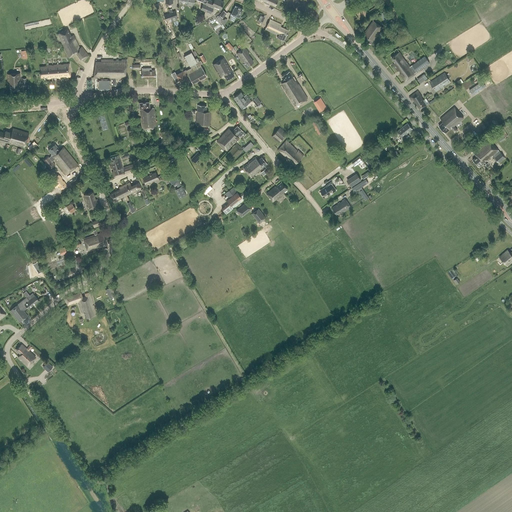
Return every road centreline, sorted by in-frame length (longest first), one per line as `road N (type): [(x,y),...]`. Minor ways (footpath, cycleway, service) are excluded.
road 1 (unclassified): [(102,511),(7,355),(16,336),(102,267),(113,235),(100,188)]
road 2 (unclassified): [(511,234),(352,54),(312,30)]
road 3 (primary): [(477,181),(359,46)]
road 4 (residential): [(100,188),(238,116)]
road 5 (unclassified): [(76,100),(126,90),(220,94)]
road 6 (residential): [(331,226),(238,116)]
